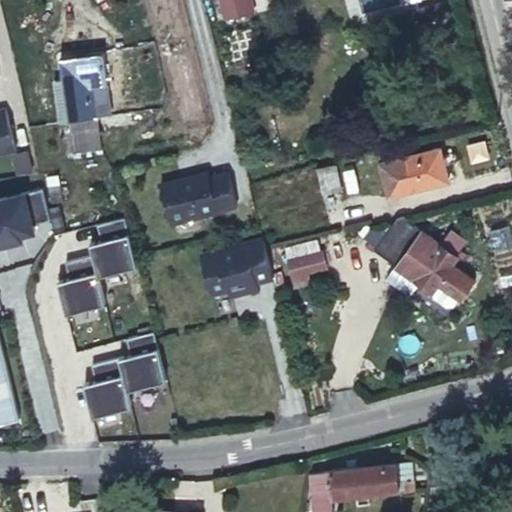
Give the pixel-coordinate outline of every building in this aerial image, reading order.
[(150,0),(158,40),(182,36),(175,0),(150,0)] [(247,0),(216,0),(220,15),(249,7),(247,0)] [(98,52),(56,57),(66,152),(96,149),(92,116),(91,103),(104,103),(98,52)] [(104,103),(91,103),(92,116),(106,115),(104,103)] [(486,136),(466,141),(471,161),(491,156),(486,136)] [(447,152),(444,139),(378,155),(388,194),(453,178),(447,152)] [(19,155),(4,158),(8,178),(23,176),(19,155)] [(341,188),(336,162),(316,167),(322,192),(341,188)] [(203,169),(155,180),(165,218),(231,202),(223,169),(205,174),(203,169)] [(0,246),(9,244),(9,240),(23,237),(22,233),(35,230),(33,222),(51,218),(44,187),(0,197),(0,246)] [(398,211),(375,244),(396,259),(394,262),(433,289),(440,279),(462,294),(476,274),(454,259),(469,237),(452,226),(444,237),(405,210),(398,211)] [(99,274),(137,264),(125,216),(97,222),(102,239),(90,242),(93,253),(66,260),(70,276),(58,279),(67,312),(106,302),(99,274)] [(271,278),(257,223),(196,240),(210,295),(230,289),(232,296),(257,290),(255,282),(271,278)] [(330,265),(326,245),(288,253),(295,285),(314,281),(311,270),(330,265)] [(452,309),(462,294),(440,279),(433,289),(430,294),(432,299),(447,310),(452,309)] [(153,326),(126,333),(130,349),(91,359),(95,374),(83,377),(92,410),(131,400),(127,384),(166,374),(153,326)] [(0,334),(0,423),(21,418),(0,334)] [(362,488),(378,487),(410,483),(408,457),(327,467),(329,492),(362,488)] [(380,499),(378,487),(362,488),(364,501),(380,499)] [(190,511),(191,508),(152,503),(151,511),(190,511)]
